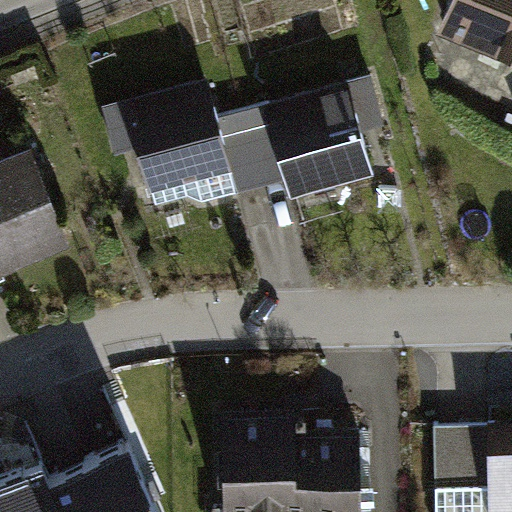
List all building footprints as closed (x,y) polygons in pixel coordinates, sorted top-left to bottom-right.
[(511,58),(511,0),(455,0),(443,29),(511,58)] [(378,71),(271,100),(291,174),(296,191),(377,169),(364,122),(390,115),(378,71)] [(221,114),(210,73),(105,102),(119,151),(142,145),(154,188),(236,165),(221,114)] [(291,174),(271,100),(221,114),(236,165),(243,188),(291,174)] [(31,146),(0,158),(0,267),(69,239),(31,146)] [(364,511),(362,423),(300,425),(300,404),(224,406),(226,504),(216,504),(215,511),(364,511)] [(511,511),(511,419),(492,420),(494,511),(511,511)] [(494,511),(492,420),(437,422),(439,511),(494,511)] [(166,511),(155,487),(133,437),(58,470),(51,454),(0,477),(0,511),(166,511)]
